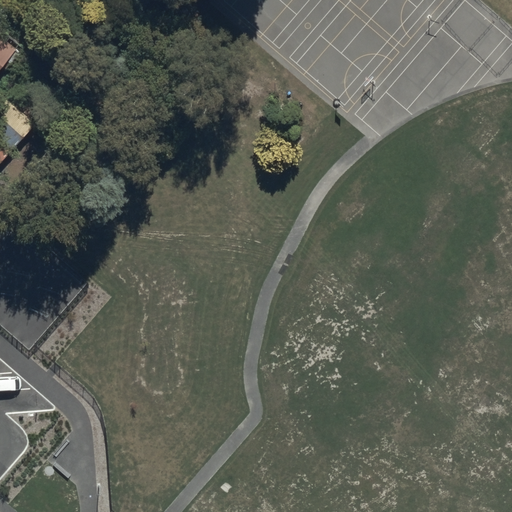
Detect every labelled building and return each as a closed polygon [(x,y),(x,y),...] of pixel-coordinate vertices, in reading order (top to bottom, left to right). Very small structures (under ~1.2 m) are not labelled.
[(0,32),(0,75),(7,66),(10,68),(24,52),(0,32)] [(511,107),(493,158),(511,164),(511,107)] [(298,498),(316,505),(313,511),(332,511),(342,503),(352,489),(348,487),(350,480),(354,482),(357,462),(357,451),(354,441),(352,434),(347,429),(341,444),(323,437),(327,427),(312,422),(316,411),(307,407),(312,394),(290,386),(295,372),(290,370),(329,264),(249,226),(252,219),(189,193),(174,229),(169,227),(168,228),(167,228),(166,229),(165,230),(164,231),(163,232),(162,233),(161,234),(160,235),(160,236),(159,237),(159,238),(158,239),(158,240),(157,241),(157,242),(156,243),(156,245),(155,246),(155,247),(155,248),(155,249),(154,250),(154,251),(154,253),(154,254),(154,255),(154,256),(154,257),(154,258),(154,259),(154,261),(154,262),(155,263),(159,265),(158,266),(143,260),(116,332),(75,316),(70,328),(0,300),(0,428),(1,429),(17,391),(41,402),(23,445),(86,472),(118,395),(150,409),(123,473),(214,511),(220,511),(226,499),(255,511),(276,511),(280,504),(293,509),(298,498)] [(511,242),(469,226),(449,278),(511,302),(511,242)] [(511,379),(380,328),(352,400),(383,412),(369,449),(498,500),(511,465),(511,379)]
